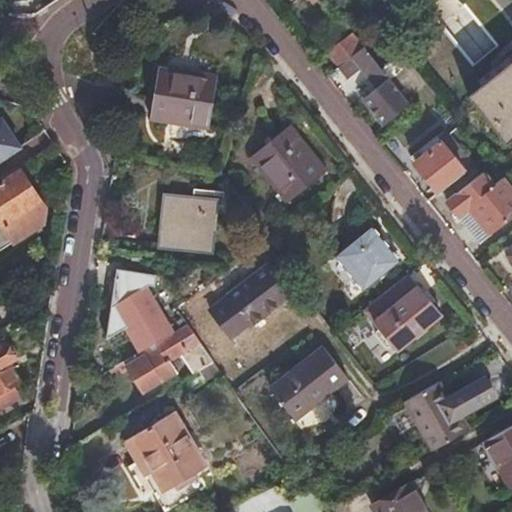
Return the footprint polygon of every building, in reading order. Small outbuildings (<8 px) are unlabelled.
[(338,67),(363,48),(352,33),(327,53),(338,67)] [(409,104),(383,70),(363,48),(338,67),(348,80),(362,69),(377,89),(363,100),(382,125),(409,104)] [(511,138),(511,61),(467,96),(508,142),(511,138)] [(152,119),(212,127),(220,77),(159,67),(152,119)] [(2,119),(0,120),(0,130),(4,137),(10,133),(2,119)] [(254,156),(290,202),(328,172),(292,127),(254,156)] [(0,159),(20,147),(10,133),(4,137),(0,130),(0,159)] [(474,166),(449,135),(440,142),(464,172),(474,166)] [(415,163),(439,193),(464,172),(440,142),(415,163)] [(46,208),(21,168),(0,181),(0,250),(43,223),(46,208)] [(447,202),(458,217),(468,209),(489,235),(511,216),(511,193),(501,179),(492,186),(482,174),(447,202)] [(162,247),(208,251),(211,232),(216,232),(218,215),(212,214),(214,191),(196,190),(194,200),(167,197),(162,247)] [(468,209),(458,217),(479,244),(489,235),(468,209)] [(335,253),(364,289),(399,262),(370,226),(335,253)] [(251,326),(290,296),(268,265),(209,308),(231,338),(250,325),(251,326)] [(424,298),(407,276),(367,307),(383,326),(376,331),(375,335),(385,346),(388,347),(392,344),(397,351),(415,337),(416,338),(426,330),(426,328),(442,315),(427,296),(424,298)] [(114,306),(135,341),(166,323),(144,288),(114,306)] [(213,362),(186,323),(142,350),(147,356),(129,366),(145,392),(174,376),(168,364),(189,351),(193,359),(196,357),(202,369),(213,362)] [(6,343),(0,346),(0,391),(21,380),(11,361),(17,358),(17,352),(14,345),(6,343)] [(346,379),(323,347),(286,376),(271,388),(294,420),(309,408),(346,379)] [(200,371),(178,383),(186,396),(207,382),(200,371)] [(405,402),(432,449),(469,428),(462,415),(469,411),(472,406),(494,393),(486,379),(467,389),(466,387),(448,396),(440,382),(405,402)] [(208,467),(176,411),(126,441),(168,510),(210,486),(202,471),(208,467)] [(511,425),(485,441),(509,487),(511,485),(511,425)] [(374,511),(425,511),(409,484),(371,505),(374,511)] [(315,487),(288,501),(293,511),(318,511),(326,508),(315,487)]
